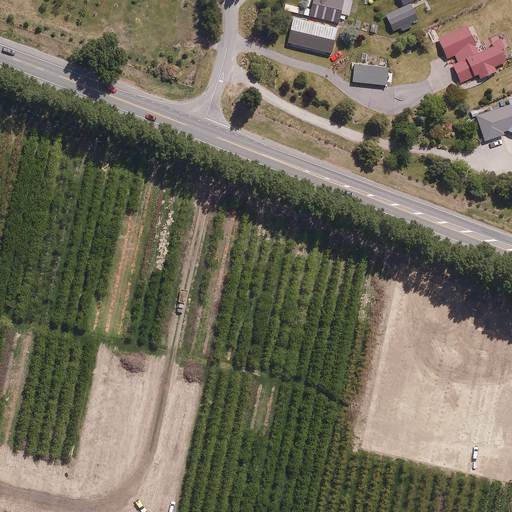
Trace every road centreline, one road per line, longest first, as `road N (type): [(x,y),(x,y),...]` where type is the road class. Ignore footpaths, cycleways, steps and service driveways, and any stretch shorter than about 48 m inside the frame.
road 1 (primary): [(200,129),(511,249)]
road 2 (primary): [(0,53),(200,129)]
road 3 (residential): [(228,0),(226,48),(200,129)]
